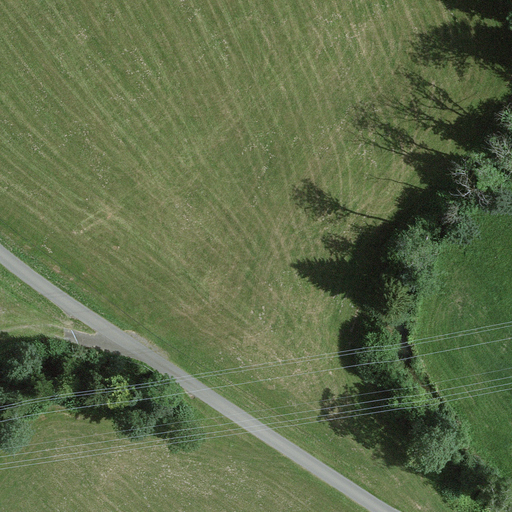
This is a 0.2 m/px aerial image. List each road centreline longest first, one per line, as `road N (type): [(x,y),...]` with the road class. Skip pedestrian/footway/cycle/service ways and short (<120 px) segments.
road 1 (residential): [(0,255),(379,511)]
road 2 (track): [(0,339),(44,334),(139,352)]
